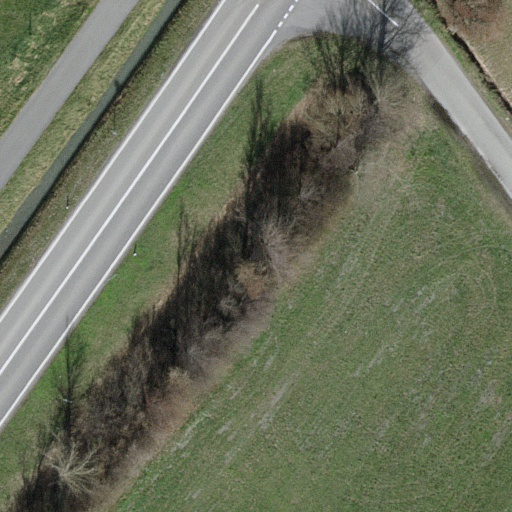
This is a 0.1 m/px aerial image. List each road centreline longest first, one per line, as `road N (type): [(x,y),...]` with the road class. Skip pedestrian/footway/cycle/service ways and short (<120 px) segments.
road 1 (secondary): [(0,369),(260,0)]
road 2 (unclassified): [(374,0),(444,68),(511,166)]
